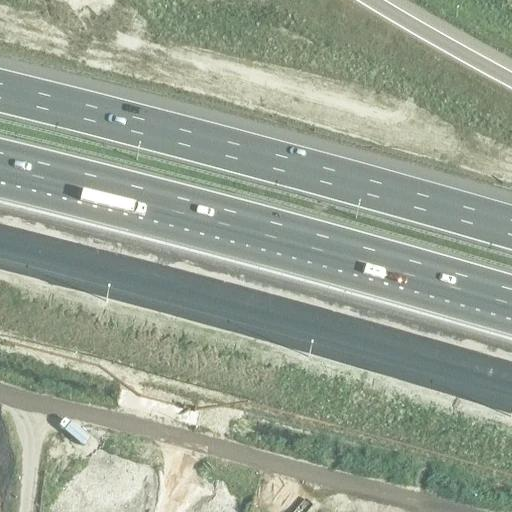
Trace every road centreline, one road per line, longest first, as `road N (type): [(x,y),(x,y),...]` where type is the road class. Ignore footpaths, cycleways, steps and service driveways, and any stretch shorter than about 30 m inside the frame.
road 1 (motorway): [(0,241),(511,385)]
road 2 (motorway): [(0,208),(511,346)]
road 3 (motorway): [(0,99),(511,228)]
road 4 (motorway): [(511,180),(0,54)]
road 5 (motorway): [(511,97),(354,0)]
